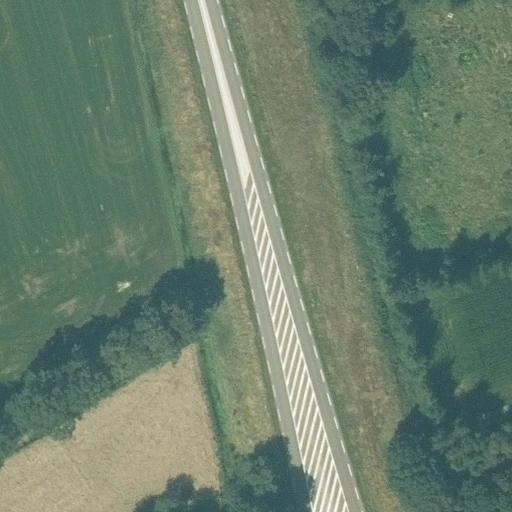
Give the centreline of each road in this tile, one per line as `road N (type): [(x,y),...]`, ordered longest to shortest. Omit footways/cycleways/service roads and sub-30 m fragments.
road 1 (primary): [(355,511),(201,0)]
road 2 (primary): [(201,0),(304,511)]
road 3 (track): [(0,421),(179,310)]
